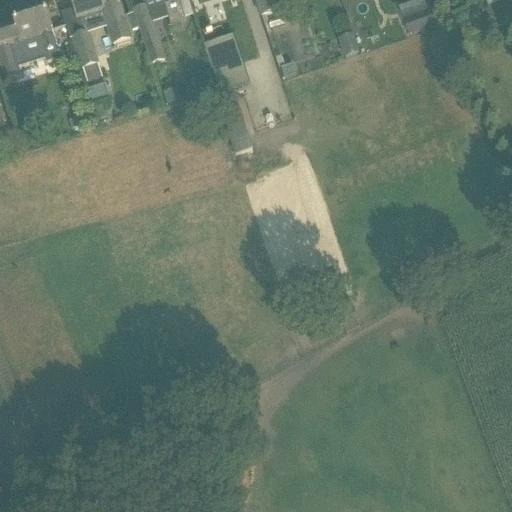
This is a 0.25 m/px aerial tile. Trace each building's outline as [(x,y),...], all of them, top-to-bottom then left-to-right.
[(101,15),(107,31),(113,48),(130,42),(125,26),(116,0),(70,0),(77,23),(101,15)] [(161,0),(164,8),(171,27),(186,22),(185,20),(179,3),(175,4),(173,0),(161,0)] [(255,0),(262,19),(281,13),(276,0),(255,0)] [(485,0),(488,9),(506,3),(504,0),(485,0)] [(0,65),(6,84),(21,79),(18,71),(59,58),(48,22),(42,3),(10,13),(13,23),(0,27),(0,65)] [(434,9),(433,13),(436,16),(440,17),(443,14),(443,10),(441,7),(437,7),(434,9)] [(142,40),(151,68),(165,64),(155,36),(146,10),(133,14),(142,40)] [(403,23),(409,38),(437,28),(432,12),(403,23)] [(251,31),(202,45),(217,95),(249,86),(242,62),(259,58),(251,31)] [(88,86),(102,81),(88,36),(72,41),(82,71),(83,71),(88,86)] [(353,37),(339,42),(345,60),(359,55),(353,37)] [(293,67),(280,71),(284,81),(296,77),(293,67)] [(96,112),(99,124),(108,121),(104,109),(96,112)]
